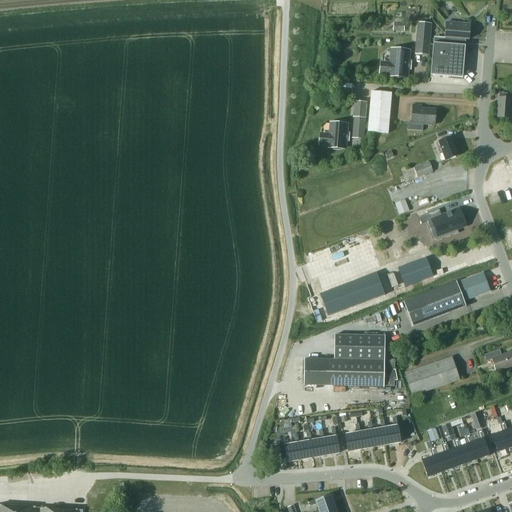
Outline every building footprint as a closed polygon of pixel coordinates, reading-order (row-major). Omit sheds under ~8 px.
[(403,19),(394,19),(394,22),(393,22),(393,31),(404,31),(404,23),(402,23),(403,19)] [(432,24),(417,23),(415,54),(429,55),(432,24)] [(469,40),(470,25),(446,23),(445,38),(449,38),(448,46),(433,45),(431,76),(462,78),(465,47),(461,47),(462,39),(469,40)] [(409,51),(392,50),(391,64),(381,63),(380,73),(390,74),(390,76),(406,78),(409,51)] [(371,92),(368,132),(388,134),(391,93),(371,92)] [(499,98),(497,117),(510,119),(511,99),(499,98)] [(423,124),(435,125),(436,110),(422,109),(422,105),(413,105),(411,123),(408,122),(407,130),(422,131),(423,124)] [(354,118),(352,133),(364,134),(365,119),(354,118)] [(347,125),(331,124),(330,136),(321,135),(320,144),(329,145),(329,147),(345,149),(347,125)] [(458,156),(451,137),(439,142),(446,161),(458,156)] [(388,160),(394,157),(391,150),(385,153),(388,160)] [(414,168),(418,178),(433,172),(429,162),(414,168)] [(409,211),(406,202),(396,206),(399,215),(409,211)] [(442,216),(432,220),(439,236),(457,229),(465,227),(459,210),(442,216)] [(428,214),(419,217),(422,224),(426,222),(431,221),(428,214)] [(433,277),(426,258),(398,269),(405,287),(433,277)] [(385,295),(377,273),(320,294),(328,316),(385,295)] [(490,291),(483,274),(457,284),(457,282),(422,296),(403,303),(412,327),(431,320),(466,307),(464,301),(490,291)] [(335,335),(334,360),(348,360),(384,360),(385,336),(335,335)] [(295,347),(306,343),(305,339),(294,342),(295,347)] [(511,352),(499,356),(497,351),(484,355),(486,361),(492,359),(496,372),(511,366),(511,352)] [(460,380),(452,357),(404,374),(412,396),(460,380)] [(398,381),(395,370),(394,370),(394,364),(384,364),(384,360),(348,360),(334,360),(304,359),(304,385),(384,387),(384,386),(394,386),(394,381),(398,381)] [(483,428),(479,418),(477,413),(472,415),(473,420),(477,430),(483,428)] [(450,424),(442,427),(446,438),(454,435),(450,424)] [(400,443),(397,427),(394,427),(385,429),(384,429),(387,445),(400,443)] [(436,428),(427,431),(431,442),(439,439),(436,428)] [(387,445),(384,429),(381,429),(373,431),(371,431),(374,447),(387,445)] [(477,432),(480,440),(483,439),(484,440),(485,440),(482,431),(482,430),(477,432)] [(374,447),(371,431),(369,431),(360,433),(359,433),(362,449),(374,447)] [(510,448),(505,431),(502,432),(492,436),(498,452),(510,448)] [(362,449),(359,433),(356,434),(346,435),(348,452),(362,449)] [(339,453),(336,437),(332,438),(324,439),(322,440),(325,456),(339,453)] [(489,455),(484,440),(483,439),(480,440),(473,443),(470,444),(476,460),(489,455)] [(325,456),(322,440),(320,440),(311,441),(310,442),(313,458),(325,456)] [(313,458),(310,442),(307,442),(299,444),(298,444),(301,460),(313,458)] [(280,444),(269,446),(271,456),(282,455),(280,444)] [(301,460),(298,444),(295,444),(284,446),(287,463),(301,460)] [(476,460),(470,444),(468,445),(461,447),(458,448),(464,464),(476,460)] [(464,464),(458,448),(456,449),(449,451),(447,452),(452,469),(464,464)] [(452,469),(447,452),(444,453),(437,456),(435,456),(441,473),(452,469)] [(441,473),(435,456),(432,457),(422,461),(428,477),(441,473)] [(322,511),(335,508),(331,496),(316,501),(315,500),(307,503),(309,507),(317,504),(319,511),(322,511)]
